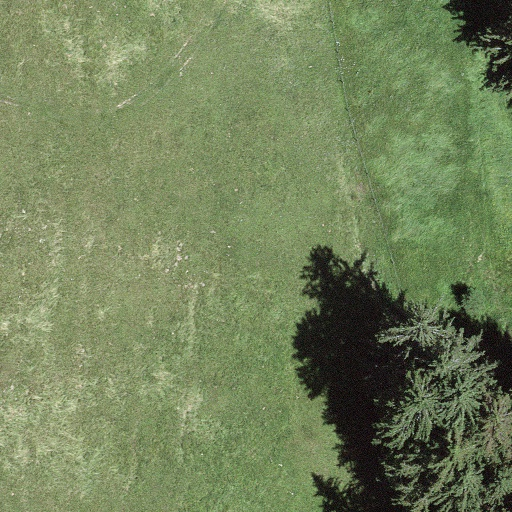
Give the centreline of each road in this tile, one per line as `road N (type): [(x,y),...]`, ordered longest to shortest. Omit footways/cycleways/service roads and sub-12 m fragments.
road 1 (track): [(505,304),(487,124),(494,0)]
road 2 (track): [(206,0),(190,40),(139,90),(82,119),(0,86)]
